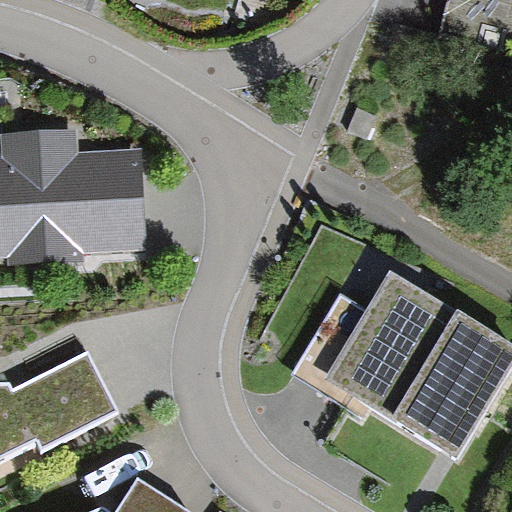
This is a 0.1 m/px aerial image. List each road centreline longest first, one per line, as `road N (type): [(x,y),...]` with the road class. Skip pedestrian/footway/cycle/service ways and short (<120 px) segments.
road 1 (residential): [(292,511),(231,467),(199,381),(207,311),(231,234),(233,165),(174,109),(130,81)]
road 2 (residential): [(348,0),(280,57),(130,81)]
road 3 (residential): [(130,81),(0,29)]
